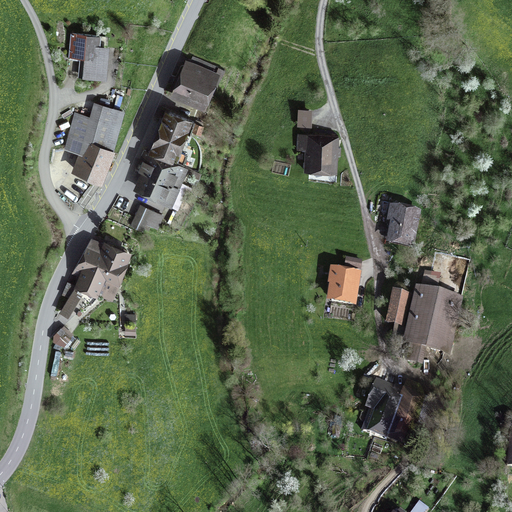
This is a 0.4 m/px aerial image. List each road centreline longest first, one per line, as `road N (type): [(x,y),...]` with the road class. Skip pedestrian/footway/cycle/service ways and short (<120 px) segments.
road 1 (residential): [(367,511),(425,432),(430,396),(424,382),(385,354),(377,256),(321,54),(325,0)]
road 2 (tertiary): [(0,471),(28,410),(54,287),(137,135),(197,0)]
